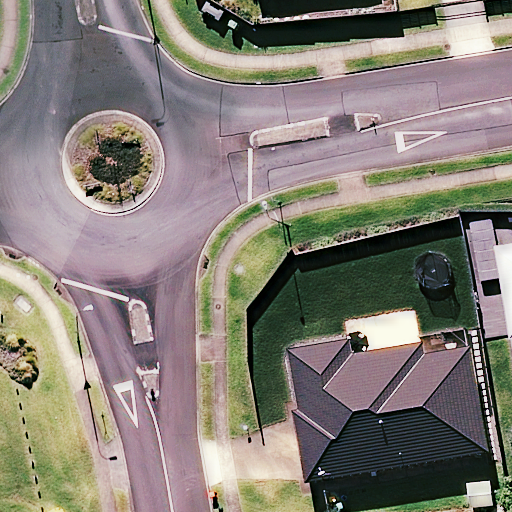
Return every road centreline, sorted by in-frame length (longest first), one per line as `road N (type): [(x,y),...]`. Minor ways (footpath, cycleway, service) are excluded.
road 1 (residential): [(511,97),(206,148)]
road 2 (residential): [(177,511),(131,255)]
road 3 (residential): [(87,71),(149,75),(176,93),(206,148)]
road 4 (residential): [(131,255),(97,256),(64,245),(38,222),(16,184)]
road 5 (residential): [(16,184),(22,132),(36,105),(87,71)]
road 6 (residential): [(206,148),(204,183),(190,216),(164,241),(131,255)]
